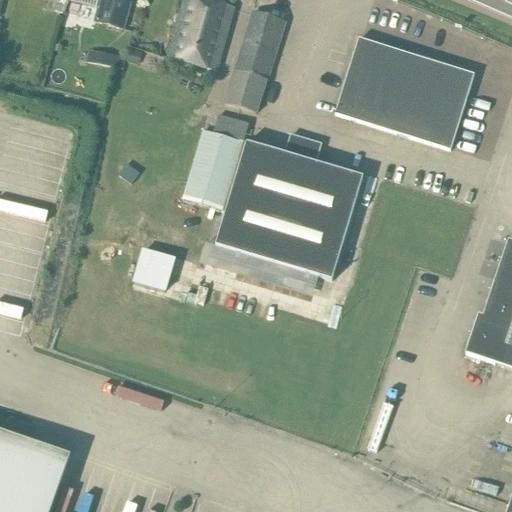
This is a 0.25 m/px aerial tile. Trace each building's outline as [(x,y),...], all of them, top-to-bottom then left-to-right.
[(66,1),(66,0),(57,0),(54,12),(62,15),(66,1)] [(66,0),(66,1),(97,9),(94,21),(124,29),(131,4),(116,0),(66,0)] [(197,0),(185,0),(168,57),(215,71),(233,11),(197,0)] [(257,116),(287,24),(252,12),(224,105),(257,116)] [(450,153),(474,77),(359,41),(335,117),(450,153)] [(116,67),(119,56),(88,50),(86,61),(116,67)] [(131,51),(126,64),(138,67),(142,55),(131,51)] [(218,116),(213,135),(243,145),(249,125),(218,116)] [(181,201),(223,214),(244,145),(243,145),(213,135),(202,132),(181,201)] [(285,156),(244,145),(223,214),(213,247),(332,283),(363,180),(316,166),(322,146),(291,137),(285,156)] [(134,199),(180,184),(168,148),(122,163),(134,199)] [(105,239),(134,247),(142,213),(114,205),(105,239)] [(511,368),(511,240),(510,240),(484,316),(479,315),(466,354),(511,368)] [(0,511),(52,511),(71,459),(0,433),(0,511)]
